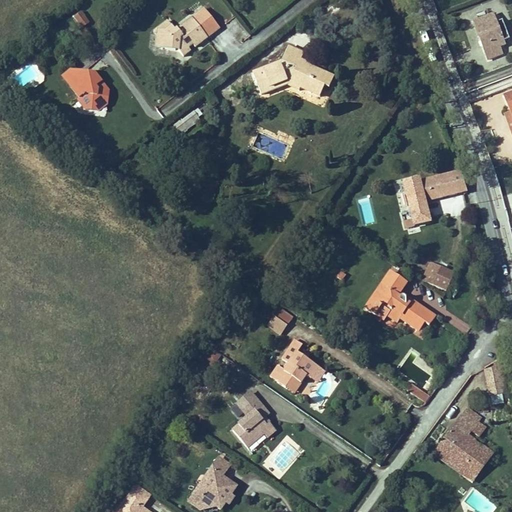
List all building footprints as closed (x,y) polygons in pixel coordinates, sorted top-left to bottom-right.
[(73,17),(82,29),(90,23),(81,11),(73,17)] [(488,52),(505,45),(494,16),(474,23),(483,46),(486,45),(488,52)] [(208,38),(193,19),(176,32),(173,27),(166,32),(158,32),(158,35),(157,45),(162,46),(162,49),(176,50),(176,47),(179,48),(179,51),(184,57),(191,51),(189,48),(193,45),(196,48),(208,38)] [(173,27),(168,22),(161,27),(166,32),(173,27)] [(158,32),(166,32),(161,27),(155,32),(158,35),(158,32)] [(334,78),(310,68),(309,72),(299,67),(302,61),(304,54),(289,47),(283,63),(270,67),(271,69),(262,72),(262,70),(253,74),(261,95),(290,85),(292,81),(302,86),(301,89),(321,98),(325,87),(330,89),(334,78)] [(311,65),(302,61),(299,67),(309,72),(310,68),(311,65)] [(63,77),(68,84),(83,72),(71,71),(63,77)] [(95,74),(83,72),(68,84),(80,100),(78,101),(85,110),(100,111),(101,104),(107,105),(109,92),(99,91),(96,87),(102,83),(95,74)] [(289,87),(300,91),(301,89),(302,86),(292,81),(290,85),(289,87)] [(96,87),(99,91),(109,92),(102,83),(96,87)] [(197,109),(181,122),(186,129),(198,119),(202,115),(197,109)] [(198,119),(186,129),(187,131),(200,121),(198,119)] [(181,122),(175,127),(180,133),(186,129),(181,122)] [(483,141),(492,138),(490,129),(480,131),(483,141)] [(461,172),(457,173),(419,183),(424,202),(425,201),(467,191),(461,172)] [(207,204),(213,199),(209,195),(204,200),(207,204)] [(409,205),(413,216),(428,212),(425,201),(424,202),(409,205)] [(430,222),(428,212),(413,216),(414,220),(403,223),(405,228),(430,222)] [(431,264),(423,281),(446,292),(453,275),(431,264)] [(341,282),(346,276),(340,272),(336,278),(341,282)] [(375,315),(384,303),(391,307),(391,311),(388,315),(398,322),(400,319),(416,330),(420,330),(424,324),(429,326),(435,317),(413,302),(412,305),(406,301),(406,300),(405,298),(404,298),(403,298),(401,298),(400,293),(406,284),(390,273),(366,309),(375,315)] [(391,311),(391,307),(384,303),(375,315),(384,321),(388,315),(391,311)] [(291,321),(293,318),(280,309),(278,312),(291,321)] [(278,312),(274,318),(287,327),(291,321),(278,312)] [(281,335),(287,327),(274,318),(268,326),(281,335)] [(278,366),(270,377),(278,382),(276,383),(286,389),(288,386),(297,392),(307,377),(312,380),(319,369),(307,361),(302,357),(297,354),(303,346),(295,341),(281,360),(286,363),(282,368),(278,366)] [(206,349),(202,359),(217,365),(221,355),(206,349)] [(502,364),(483,369),(489,396),(508,392),(502,364)] [(326,373),(319,369),(312,380),(317,383),(318,384),(326,373)] [(408,391),(421,401),(425,395),(412,385),(408,391)] [(297,392),(288,386),(286,389),(295,395),(297,392)] [(256,399),(251,393),(237,405),(242,411),(256,399)] [(426,404),(430,398),(425,395),(421,401),(426,404)] [(248,418),(233,431),(247,449),(264,435),(267,439),(276,431),(270,424),(267,427),(256,413),(263,407),(256,399),(242,411),(248,418)] [(269,415),(263,407),(256,413),(267,427),(270,424),(271,424),(266,418),(269,415)] [(468,409),(465,413),(478,423),(481,419),(468,409)] [(473,429),(478,423),(465,413),(461,420),(473,429)] [(461,420),(455,427),(468,436),(473,429),(461,420)] [(455,427),(442,445),(450,451),(444,459),(454,466),(456,464),(476,479),(493,455),(482,447),(484,444),(478,439),(476,442),(468,436),(455,427)] [(444,459),(450,451),(442,445),(435,455),(473,483),(476,479),(456,464),(454,466),(444,459)] [(220,457),(214,466),(226,474),(231,465),(220,457)] [(189,503),(200,511),(204,505),(212,504),(217,509),(222,511),(226,504),(230,506),(235,498),(232,496),(237,488),(230,483),(226,484),(221,480),(223,478),(226,474),(214,466),(211,470),(214,473),(199,495),(196,492),(189,503)] [(199,495),(214,473),(211,470),(196,492),(199,495)] [(134,483),(114,511),(149,511),(141,506),(149,494),(134,483)]
